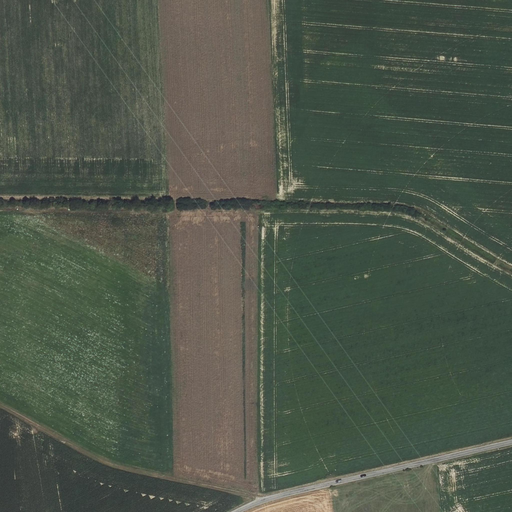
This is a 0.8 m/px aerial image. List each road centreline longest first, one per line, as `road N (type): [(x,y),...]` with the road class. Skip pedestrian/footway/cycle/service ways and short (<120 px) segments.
road 1 (unclassified): [(511,442),(257,500),(237,511)]
road 2 (track): [(0,404),(106,462),(257,500)]
